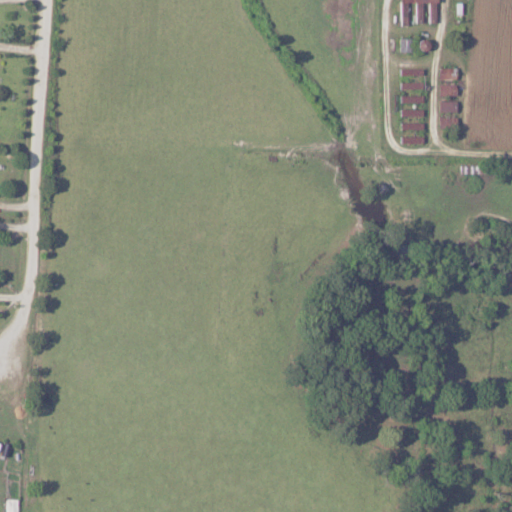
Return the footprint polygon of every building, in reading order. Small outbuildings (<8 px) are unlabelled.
[(431,0),(397,0),(398,24),(408,24),(408,22),(432,22),(431,0)] [(436,78),(453,79),(453,67),(437,67),(436,78)] [(454,94),(454,83),(436,84),(437,95),(454,94)] [(453,100),(436,101),(437,112),(454,111),(453,100)] [(421,116),(421,109),(399,108),(399,116),(421,116)] [(455,125),(453,115),(436,118),(438,128),(455,125)] [(4,511),(16,511),(16,499),(4,499),(4,511)]
